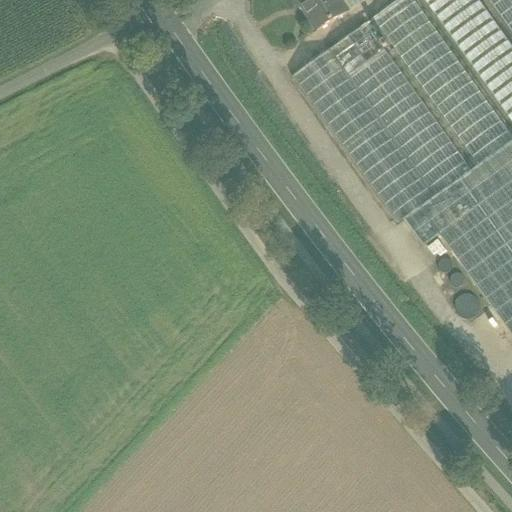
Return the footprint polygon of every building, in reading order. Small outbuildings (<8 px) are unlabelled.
[(341,0),(297,0),(318,33),(349,13),(341,0)] [(341,0),(349,13),(369,0),(341,0)] [(511,142),(511,136),(414,0),(399,0),(372,21),(477,168),(511,142)] [(511,47),(478,0),(421,0),(511,126),(511,47)] [(511,0),(486,0),(511,36),(511,0)] [(471,172),(365,25),(329,52),(434,198),(471,172)] [(434,198),(329,52),(292,79),(397,225),(403,221),(434,198)] [(434,198),(403,221),(423,248),(439,237),(511,337),(511,142),(477,168),(471,172),(434,198)]
